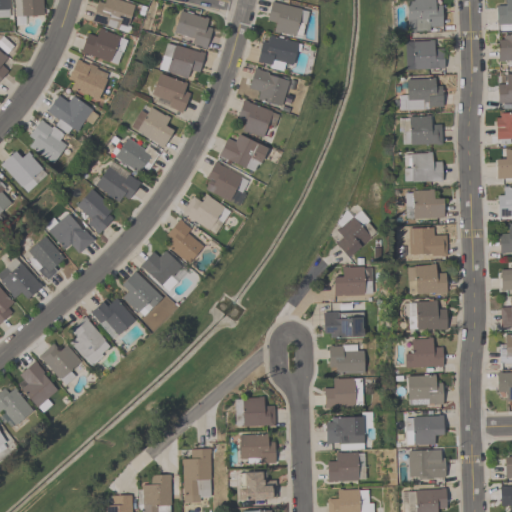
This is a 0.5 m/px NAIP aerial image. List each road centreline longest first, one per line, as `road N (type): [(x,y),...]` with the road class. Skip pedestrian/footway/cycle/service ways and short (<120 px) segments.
road 1 (residential): [(471,511),(469,0)]
road 2 (residential): [(0,356),(142,228),(194,150),(248,0)]
road 3 (residential): [(297,391),(279,376),(276,339),(297,331),(301,340),(300,511)]
road 4 (residential): [(0,126),(57,37),(67,0)]
